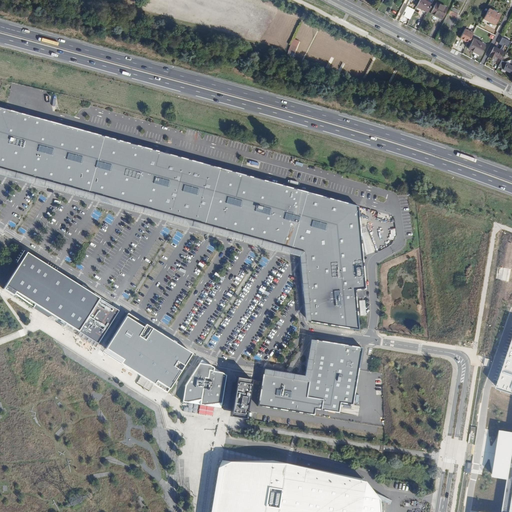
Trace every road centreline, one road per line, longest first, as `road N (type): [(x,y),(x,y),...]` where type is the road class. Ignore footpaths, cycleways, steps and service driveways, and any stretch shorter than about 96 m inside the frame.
road 1 (trunk): [(0,37),(511,190)]
road 2 (trunk): [(511,176),(269,99),(0,27)]
road 3 (unclassified): [(301,329),(292,259),(0,176)]
road 4 (unclassified): [(0,224),(222,357),(280,367),(301,329)]
road 5 (secondary): [(511,92),(335,0)]
road 6 (unclassified): [(444,511),(468,365),(452,352)]
road 7 (unclassified): [(452,352),(460,367),(436,511)]
road 8 (unclassified): [(452,352),(301,329)]
